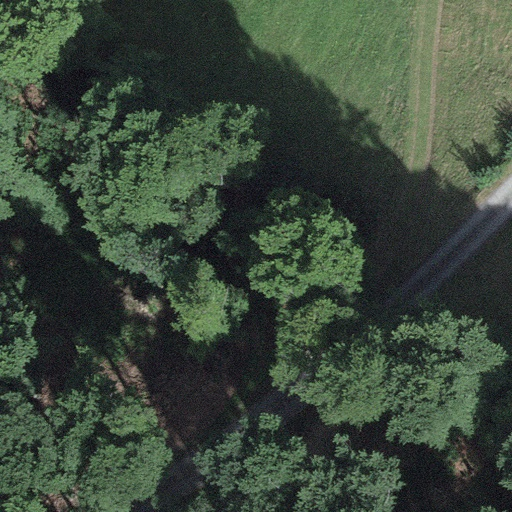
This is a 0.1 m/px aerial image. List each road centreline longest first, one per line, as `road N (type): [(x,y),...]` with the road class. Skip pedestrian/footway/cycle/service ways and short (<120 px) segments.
road 1 (unclassified): [(111,511),(332,352),(511,205)]
road 2 (track): [(332,352),(403,204),(428,119),(441,0)]
